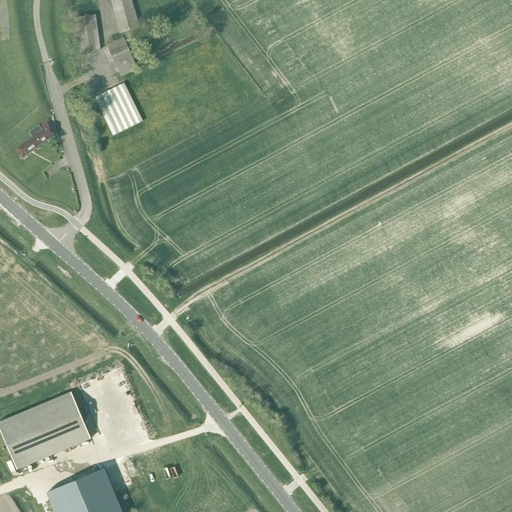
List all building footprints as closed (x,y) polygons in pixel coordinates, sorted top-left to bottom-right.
[(109,0),(118,34),(139,29),(130,0),(109,0)] [(73,18),(78,54),(100,51),(95,16),(73,18)] [(137,70),(135,66),(144,62),(133,38),(124,41),(123,39),(106,46),(120,77),(137,70)] [(93,98),(112,135),(141,120),(122,83),(93,98)] [(54,136),(44,122),(28,133),(31,138),(15,149),(22,159),(54,136)] [(0,422),(0,434),(15,471),(89,439),(69,393),(0,422)] [(121,511),(103,469),(93,473),(94,474),(85,478),(84,477),(65,485),(65,486),(56,490),(56,489),(52,491),(53,491),(48,493),(46,493),(54,511),(121,511)]
